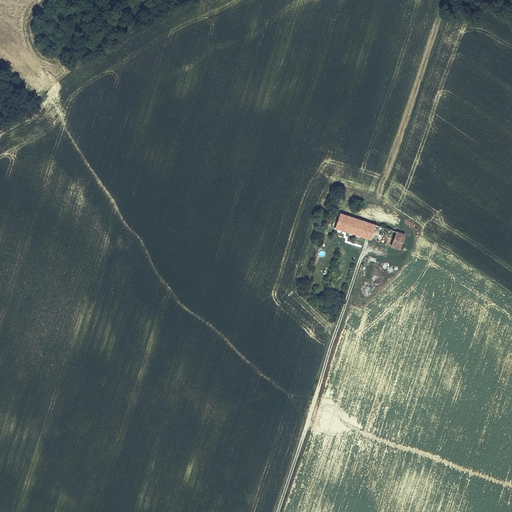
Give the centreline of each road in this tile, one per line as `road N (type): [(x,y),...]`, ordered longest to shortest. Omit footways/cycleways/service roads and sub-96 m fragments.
road 1 (track): [(445,0),(376,214),(413,230),(410,244),(399,254),(360,255)]
road 2 (track): [(277,511),(360,255)]
